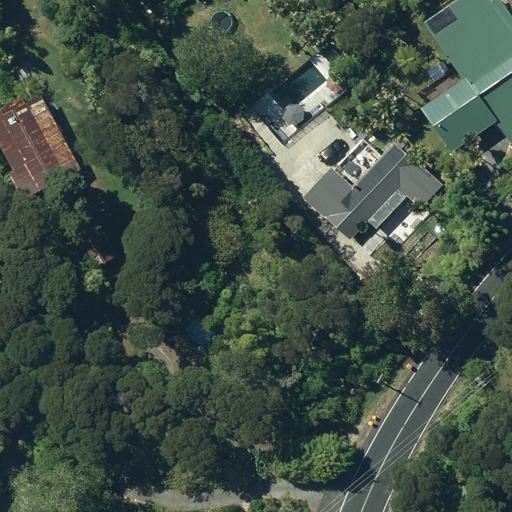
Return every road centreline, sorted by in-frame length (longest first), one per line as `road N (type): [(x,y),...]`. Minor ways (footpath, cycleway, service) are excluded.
road 1 (unknown): [(364,500),(242,487),(172,499),(50,471),(0,486)]
road 2 (tertiary): [(511,269),(403,425),(360,511)]
